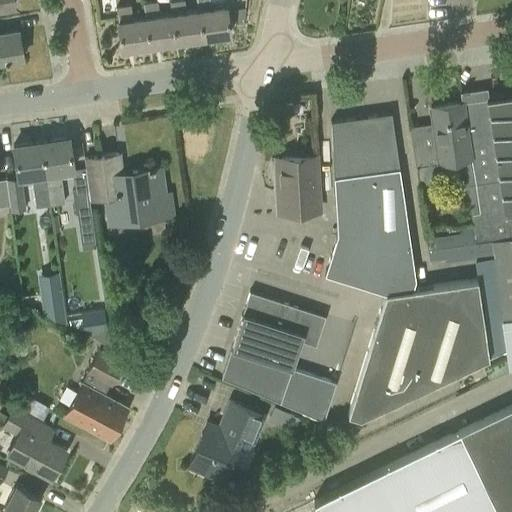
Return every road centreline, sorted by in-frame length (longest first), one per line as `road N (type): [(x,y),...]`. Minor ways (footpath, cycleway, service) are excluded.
road 1 (tertiary): [(101,511),(178,369),(218,252),(265,66)]
road 2 (residential): [(265,66),(511,30)]
road 3 (residential): [(88,95),(265,66)]
